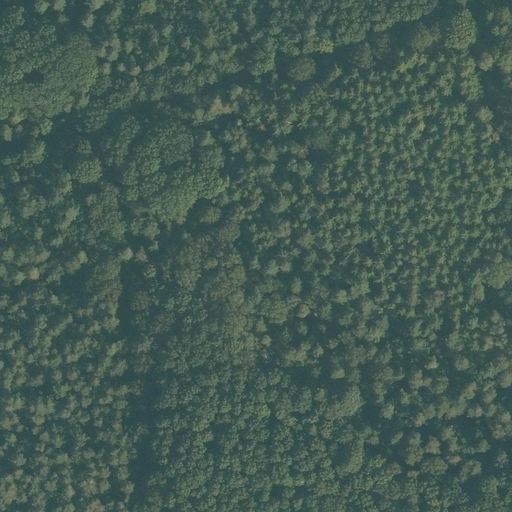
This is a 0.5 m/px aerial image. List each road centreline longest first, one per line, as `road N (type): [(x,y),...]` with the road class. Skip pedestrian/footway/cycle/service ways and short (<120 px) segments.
road 1 (track): [(83,130),(494,0)]
road 2 (track): [(146,511),(83,130)]
